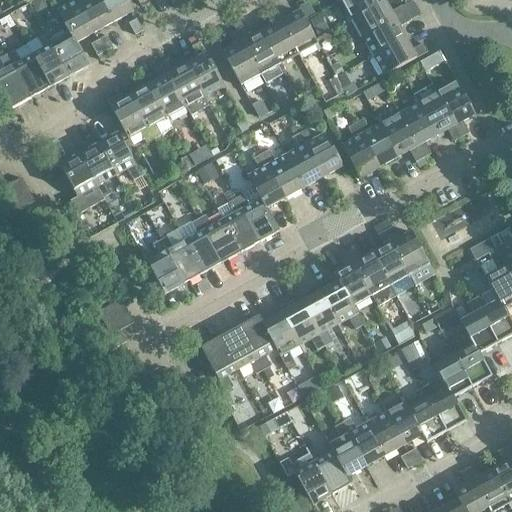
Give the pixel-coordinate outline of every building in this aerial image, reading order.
[(43,0),(39,0),(32,4),(38,14),(48,9),(43,0)] [(77,0),(76,1),(94,33),(113,23),(100,0),(77,0)] [(100,0),(113,23),(132,12),(125,0),(100,0)] [(345,20),(346,22),(384,1),(383,0),(341,0),(350,17),(345,20)] [(53,6),(69,35),(74,44),(75,43),(94,33),(76,1),(60,10),(56,5),(53,6)] [(353,22),(362,38),(406,14),(402,6),(390,12),(384,1),(346,22),(347,25),(353,22)] [(402,6),(406,14),(415,8),(411,1),(402,6)] [(308,2),(299,7),(305,18),(314,13),(308,2)] [(281,7),(274,11),(297,55),(314,46),(317,51),(319,50),(314,39),(304,20),(300,12),(287,19),(281,7)] [(406,14),(410,21),(420,16),(415,8),(406,14)] [(273,27),(261,34),(281,71),(284,70),(280,63),(297,55),(274,11),(266,15),(273,27)] [(366,57),(367,59),(405,39),(398,27),(410,21),(406,14),(362,38),(371,54),(366,57)] [(320,15),(310,21),(317,35),(328,30),(320,15)] [(137,20),(129,24),(135,36),(143,31),(137,20)] [(243,28),(236,32),(258,76),(263,84),(282,74),(281,71),(261,34),(249,40),(243,28)] [(52,30),(44,34),(68,77),(88,67),(75,43),(74,44),(69,35),(58,41),(52,30)] [(228,36),(235,48),(222,54),(239,87),(241,86),(244,92),(247,90),(244,83),(258,76),(236,32),(228,36)] [(43,50),(32,56),(50,88),(68,77),(44,34),(37,38),(43,50)] [(106,37),(99,41),(105,53),(112,49),(106,37)] [(14,51),(21,63),(32,56),(43,50),(37,38),(14,51)] [(405,39),(367,59),(368,62),(374,59),(383,76),(427,52),(422,44),(411,50),(405,39)] [(99,41),(91,45),(97,57),(105,53),(99,41)] [(198,58),(186,65),(207,102),(209,101),(206,96),(223,86),(199,43),(192,47),(198,58)] [(12,47),(4,51),(6,55),(14,51),(12,47)] [(14,51),(6,55),(30,99),(50,88),(32,56),(21,63),(14,51)] [(0,73),(0,90),(11,110),(30,99),(6,55),(0,58),(0,62),(5,71),(0,73)] [(421,62),(420,63),(425,72),(435,67),(430,58),(429,58),(421,62)] [(169,60),(161,64),(185,108),(191,117),(210,107),(207,102),(186,65),(175,71),(169,60)] [(337,62),(329,67),(335,77),(343,72),(337,62)] [(160,79),(149,85),(148,86),(166,118),(169,124),(170,123),(172,122),(169,117),(185,108),(161,64),(154,68),(160,79)] [(344,74),(336,78),(344,93),(346,97),(358,90),(354,82),(350,84),(344,74)] [(453,85),(437,94),(461,137),(469,133),(462,122),(474,115),(454,77),(450,79),(453,85)] [(338,97),(344,93),(336,78),(329,82),(338,97)] [(154,124),(166,118),(148,86),(149,85),(146,80),(132,88),(135,93),(130,96),(154,140),(161,136),(154,124)] [(371,89),(364,93),(368,101),(375,97),(371,89)] [(110,107),(110,108),(122,130),(128,139),(140,133),(146,144),(154,140),(130,96),(124,99),(121,94),(107,102),(110,107)] [(417,98),(415,99),(436,136),(447,130),(453,142),(461,137),(437,94),(420,103),(417,98)] [(416,106),(399,115),(423,158),(430,154),(424,143),(436,136),(415,99),(413,100),(416,106)] [(261,100),(252,106),(259,119),(268,113),(261,100)] [(330,109),(323,113),(328,121),(334,117),(330,109)] [(380,118),(378,119),(377,120),(380,125),(397,158),(399,157),(409,151),(415,162),(423,158),(399,115),(383,123),(380,118)] [(378,168),(397,158),(380,125),(368,131),(362,120),(355,124),(378,168)] [(244,123),(238,126),(242,134),(248,130),(244,123)] [(341,146),(359,179),(378,168),(355,124),(347,128),(353,140),(341,146)] [(298,134),(322,178),(343,167),(324,135),(312,141),(306,130),(298,134)] [(117,133),(97,144),(115,177),(127,170),(138,191),(147,186),(117,133)] [(285,156),(304,188),(322,178),(298,134),(291,139),(297,149),(285,156)] [(97,144),(78,155),(103,198),(110,194),(104,183),(115,177),(97,144)] [(261,155),(285,199),(304,188),(285,156),(274,162),(268,151),(261,155)] [(59,167),(68,183),(73,192),(76,198),(89,191),(95,203),(103,198),(78,155),(58,166),(59,167)] [(254,189),(260,200),(266,209),(285,199),(261,155),(253,159),(260,170),(247,177),(254,189)] [(188,157),(181,161),(186,171),(194,168),(188,157)] [(211,164),(196,172),(204,186),(218,178),(211,164)] [(0,195),(4,204),(28,191),(25,185),(22,179),(7,187),(0,191),(0,195)] [(235,199),(259,243),(279,232),(266,209),(260,200),(254,189),(243,195),(242,195),(235,199)] [(4,204),(11,215),(34,203),(31,197),(28,191),(4,204)] [(222,221),(240,254),(259,243),(235,199),(227,203),(228,204),(234,215),(222,221)] [(222,221),(234,215),(228,204),(216,210),(222,221)] [(197,220),(221,264),(240,254),(222,221),(211,227),(205,216),(197,220)] [(385,232),(392,228),(387,218),(380,222),(385,232)] [(185,242),(203,274),(221,264),(197,220),(190,224),(196,235),(185,242)] [(372,226),(378,236),(385,232),(380,222),(372,226)] [(178,230),(185,242),(196,235),(190,224),(178,230)] [(392,228),(385,232),(409,276),(415,286),(435,276),(432,271),(411,233),(399,239),(392,228)] [(156,234),(160,241),(184,285),(203,274),(185,242),(173,248),(167,237),(163,230),(156,234)] [(173,248),(185,242),(178,230),(167,237),(173,248)] [(384,247),(372,254),(393,292),(396,291),(393,285),(409,276),(385,232),(378,236),(384,247)] [(147,262),(165,295),(184,285),(160,241),(152,245),(158,256),(147,262)] [(496,251),(499,256),(506,252),(507,251),(504,247),(496,251)] [(355,248),(347,253),(371,296),(377,307),(396,297),(393,292),(372,254),(361,260),(355,248)] [(511,262),(511,263),(506,252),(499,256),(498,256),(511,281),(511,262)] [(338,282),(351,307),(352,306),(356,313),(358,311),(355,305),(371,296),(347,253),(339,257),(346,268),(334,275),(338,282)] [(485,278),(497,301),(498,301),(503,310),(504,309),(511,305),(511,281),(498,256),(491,260),(479,266),(482,272),(485,278)] [(330,280),(316,287),(337,325),(348,319),(354,330),(362,326),(363,325),(356,313),(352,306),(351,307),(338,282),(332,285),(330,280)] [(306,300),(300,303),(325,347),(331,343),(325,331),(337,325),(316,287),(303,295),(306,300)] [(473,300),(496,344),(511,335),(511,323),(504,309),(503,310),(498,301),(497,301),(487,307),(480,296),(473,300)] [(98,313),(104,325),(127,312),(124,306),(121,300),(98,313)] [(478,354),(496,344),(473,300),(465,304),(472,316),(459,322),(472,346),(473,345),(478,354)] [(292,301),(278,308),(299,346),(310,339),(317,351),(325,347),(300,303),(295,306),(292,301)] [(268,321),(262,323),(261,324),(275,349),(275,350),(285,368),(286,368),(294,364),(287,352),(299,346),(278,308),(265,315),(268,321)] [(452,309),(433,319),(440,332),(459,322),(452,309)] [(104,325),(110,336),(119,331),(133,323),(130,317),(127,312),(104,325)] [(264,356),(275,350),(275,349),(261,324),(262,323),(258,316),(238,327),(262,371),(270,367),(264,356)] [(433,319),(421,326),(426,334),(438,328),(433,319)] [(238,327),(219,337),(237,370),(249,364),(255,375),(262,371),(238,327)] [(96,343),(102,355),(125,343),(122,337),(119,331),(110,336),(96,343)] [(445,339),(445,340),(471,388),(491,378),(478,354),(473,345),(472,346),(461,351),(455,340),(452,335),(445,339)] [(218,381),(223,391),(224,392),(232,388),(226,376),(237,370),(219,337),(200,348),(218,381)] [(385,338),(374,344),(380,354),(391,348),(385,338)] [(440,379),(446,390),(447,390),(452,399),(453,398),(471,388),(445,340),(438,344),(440,348),(447,360),(434,367),(440,379)] [(417,341),(400,350),(412,371),(428,362),(417,341)] [(109,366),(115,378),(138,365),(135,359),(132,354),(109,366)] [(385,361),(391,371),(402,365),(396,355),(385,361)] [(121,389),(134,382),(144,376),(141,370),(138,365),(115,378),(121,389)] [(335,367),(326,371),(332,383),(341,378),(335,367)] [(134,382),(141,394),(164,381),(161,374),(158,369),(144,376),(134,382)] [(429,385),(421,389),(445,433),(464,423),(465,422),(453,398),(452,399),(447,390),(446,390),(440,379),(429,385)] [(141,394),(147,405),(171,392),(167,386),(164,381),(141,394)] [(337,386),(326,392),(333,404),(343,398),(337,386)] [(405,403),(409,410),(409,411),(423,437),(426,443),(427,443),(445,433),(421,389),(414,393),(416,397),(405,403)] [(171,392),(147,405),(154,416),(177,403),(174,398),(171,392)] [(403,447),(423,437),(409,411),(409,410),(405,403),(402,398),(399,399),(402,405),(385,414),(403,447)] [(366,417),(363,419),(384,457),(403,447),(385,414),(369,423),(366,417)] [(348,419),(341,423),(365,468),(382,459),(384,457),(363,419),(361,420),(364,425),(355,430),(348,419)] [(272,420),(260,427),(265,437),(277,430),(272,420)] [(332,452),(346,478),(347,477),(365,468),(341,423),(333,427),(340,439),(328,445),(332,453),(332,452)] [(315,448),(307,452),(309,455),(331,495),(349,485),(351,485),(347,477),(346,478),(332,452),(332,453),(321,459),(315,448)] [(492,471),(511,506),(511,502),(511,501),(511,462),(505,449),(497,453),(504,464),(492,471)] [(415,450),(407,454),(414,466),(421,462),(415,450)] [(407,454),(399,458),(406,470),(414,466),(407,454)] [(331,495),(309,455),(289,466),(293,474),(311,506),(312,506),(331,495)] [(282,470),(286,477),(292,473),(288,466),(282,470)] [(474,466),(467,470),(489,511),(493,511),(507,505),(510,510),(511,509),(511,506),(492,471),(481,477),(474,466)] [(453,492),(457,500),(458,500),(464,511),(489,511),(467,470),(459,474),(465,485),(453,492)] [(457,500),(438,510),(439,511),(464,511),(458,500),(457,500)]
